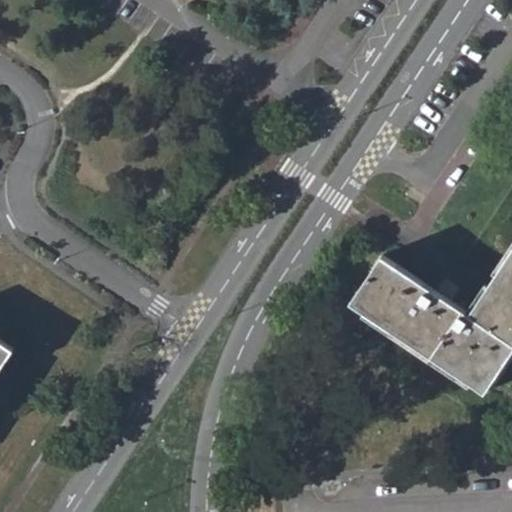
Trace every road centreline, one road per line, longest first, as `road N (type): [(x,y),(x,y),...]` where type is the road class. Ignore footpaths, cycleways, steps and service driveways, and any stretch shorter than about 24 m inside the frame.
road 1 (tertiary): [(193,511),(231,356),(298,216)]
road 2 (tertiary): [(440,0),(298,216)]
road 3 (tertiary): [(193,330),(74,511)]
road 4 (residential): [(193,330),(33,227),(19,208)]
road 5 (residential): [(313,510),(511,501)]
road 6 (residential): [(19,208),(19,178),(41,137),(39,110),(0,71)]
road 7 (tertiary): [(298,216),(193,330)]
